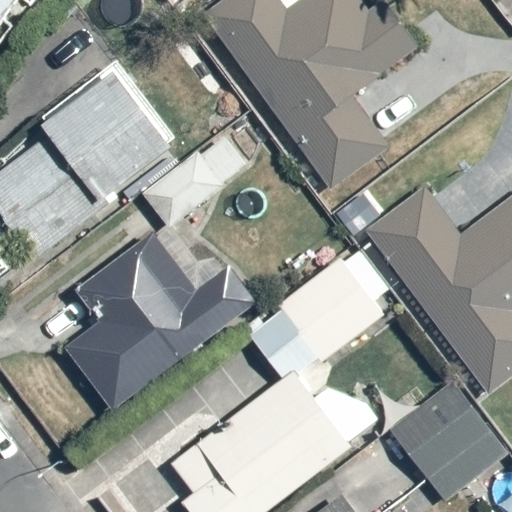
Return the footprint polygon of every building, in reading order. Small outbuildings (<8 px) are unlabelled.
[(0,0),(0,29),(23,0),(0,0)] [(362,0),(301,0),(288,9),(281,0),(232,0),(209,17),(333,188),(389,148),(352,97),(419,48),(386,2),(372,12),(362,0)] [(101,205),(177,149),(120,73),(50,124),(11,168),(0,176),(0,204),(39,257),(104,210),(101,205)] [(156,206),(168,221),(170,219),(174,225),(248,163),(221,130),(172,170),(183,184),(156,206)] [(371,230),(491,394),(511,378),(511,197),(462,234),(428,188),(371,230)] [(104,319),(67,346),(114,410),(260,303),(230,262),(195,287),(155,232),(80,287),(104,319)] [(389,284),(363,251),(349,261),(342,253),(279,301),(325,360),(388,312),(375,295),(389,284)] [(196,495),(186,503),(193,511),(267,511),(355,447),(297,370),(172,462),(196,495)] [(511,447),(511,446),(452,372),(389,423),(449,498),(511,447)] [(358,511),(344,493),(318,511),(358,511)]
